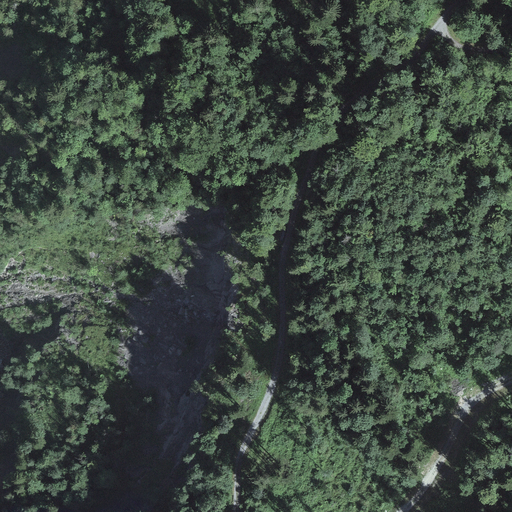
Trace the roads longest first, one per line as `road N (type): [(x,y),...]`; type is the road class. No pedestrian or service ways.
road 1 (track): [(463,13),(413,35),(326,127),(294,210),(280,359),(243,451),(237,511)]
road 2 (track): [(511,378),(470,402),(430,482),(400,511)]
